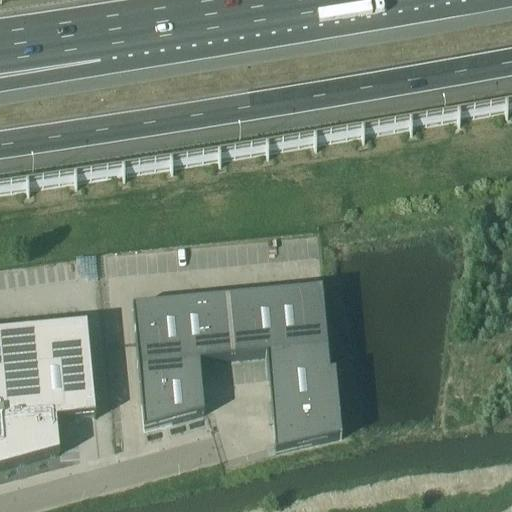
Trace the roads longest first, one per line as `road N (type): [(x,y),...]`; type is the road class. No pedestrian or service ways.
road 1 (motorway): [(0,148),(511,59)]
road 2 (unclassified): [(200,454),(0,507)]
road 3 (motorway): [(0,60),(150,22)]
road 4 (motorway): [(0,43),(150,22)]
road 5 (motorway): [(150,22),(281,0)]
